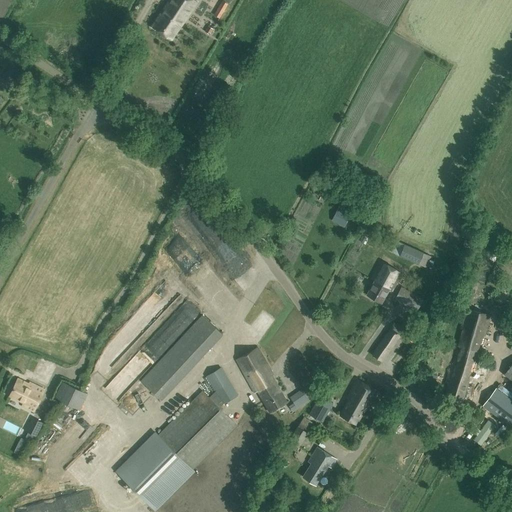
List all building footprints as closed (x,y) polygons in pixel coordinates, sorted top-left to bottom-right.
[(171,40),(197,2),(194,0),(169,0),(151,27),(171,40)] [(214,30),(208,27),(205,32),(211,35),(214,30)] [(344,228),(351,215),(338,208),(332,222),(344,228)] [(219,230),(206,210),(196,216),(209,237),(219,230)] [(426,268),(431,257),(401,243),(396,255),(426,268)] [(392,292),(402,274),(381,262),(371,279),(374,281),(367,295),(382,303),(389,290),(392,292)] [(417,312),(424,300),(402,287),(395,300),(417,312)] [(141,376),(163,398),(227,333),(217,323),(215,325),(204,315),(202,318),(186,302),(165,324),(167,327),(110,386),(115,391),(128,376),(135,383),(141,376)] [(459,346),(477,351),(481,335),(484,336),(490,315),(466,309),(460,329),(463,330),(459,346)] [(399,349),(409,335),(394,324),(372,355),(382,361),(394,345),(399,349)] [(479,351),(477,351),(459,346),(456,345),(447,376),(446,383),(448,384),(443,399),(461,405),(470,377),(472,378),(477,362),(476,362),(479,351)] [(288,403),(272,376),(273,375),(257,348),(236,360),(254,394),(258,392),(270,413),(288,403)] [(192,470),(237,425),(219,408),(223,404),(237,396),(221,368),(207,377),(221,401),(217,405),(203,391),(158,436),(157,434),(118,473),(154,509),(193,470),(192,470)] [(29,384),(18,379),(10,396),(24,402),(22,406),(34,411),(44,390),(30,383),(29,384)] [(348,420),(368,386),(357,379),(346,399),(349,400),(341,415),(348,420)] [(81,411),(88,394),(63,382),(55,398),(81,411)] [(368,386),(348,420),(356,424),(365,409),(368,411),(378,392),(368,386)] [(511,401),(496,389),(483,407),(510,427),(511,424),(511,401)] [(323,423),(334,404),(320,396),(309,415),(323,423)] [(298,409),(294,404),(289,407),(293,412),(298,409)] [(44,423),(33,418),(30,423),(29,422),(24,430),(37,437),(44,423)] [(248,436),(260,427),(254,420),(243,429),(248,436)] [(473,441),(480,446),(495,426),(488,421),(473,441)] [(299,448),(309,434),(298,426),(288,440),(299,448)] [(331,468),(337,459),(317,447),(308,462),(311,464),(303,477),(316,486),(328,466),(331,468)]
